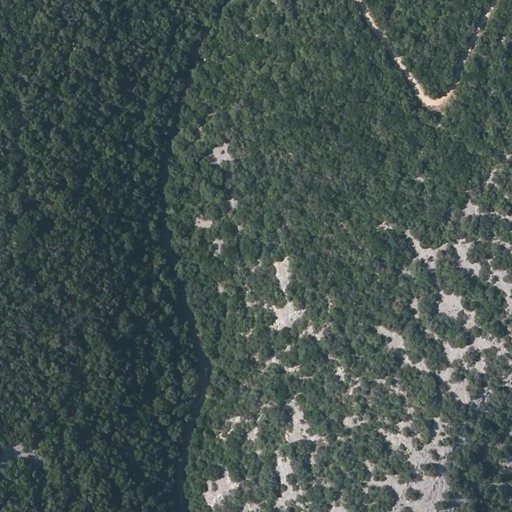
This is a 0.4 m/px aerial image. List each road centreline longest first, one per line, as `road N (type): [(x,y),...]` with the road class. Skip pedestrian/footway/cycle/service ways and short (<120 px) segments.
road 1 (track): [(221,0),(199,30),(172,198),(211,397),(178,494),(182,511)]
road 2 (track): [(501,0),(437,99),(411,82),(362,0)]
